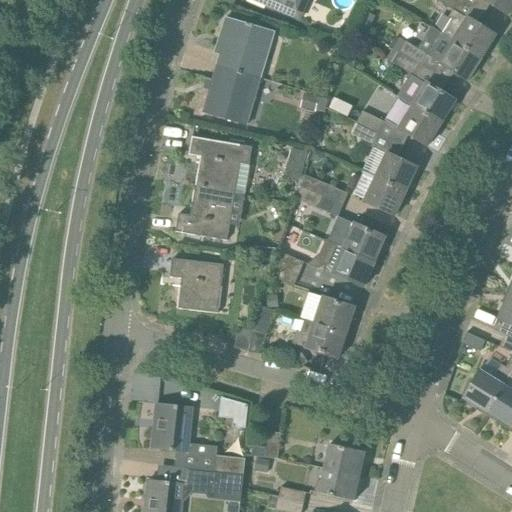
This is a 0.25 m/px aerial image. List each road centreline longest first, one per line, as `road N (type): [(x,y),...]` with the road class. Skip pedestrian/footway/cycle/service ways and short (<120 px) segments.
road 1 (secondary): [(42,511),(83,177),(137,0)]
road 2 (secondary): [(106,0),(27,225),(0,402)]
road 3 (residential): [(113,335),(151,95),(181,0)]
road 4 (residential): [(415,414),(152,339),(113,335)]
road 5 (residential): [(415,414),(511,185)]
road 6 (residential): [(95,511),(113,335)]
